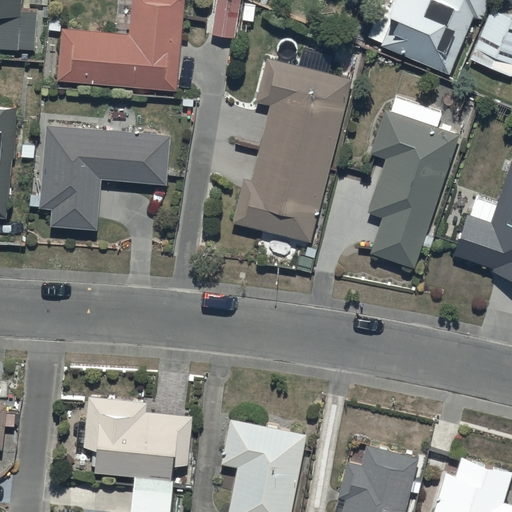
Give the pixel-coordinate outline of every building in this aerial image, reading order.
[(0,0),(0,45),(34,47),(36,9),(22,8),(21,0),(0,0)] [(116,0),(116,2),(130,3),(129,11),(115,10),(114,25),(128,27),(127,32),(60,27),(56,79),(176,88),(182,0),(116,0)] [(236,0),(213,0),(210,32),(232,35),(236,0)] [(389,0),(388,3),(381,0),(380,0),(366,34),(448,70),(473,12),(481,16),(488,0),(389,0)] [(511,65),(511,18),(489,8),(466,58),(490,68),(495,57),(511,65)] [(349,76),(265,56),(254,100),(266,103),(248,179),(242,178),(232,220),(310,239),(349,76)] [(413,265),(458,132),(435,125),(440,110),(394,94),(389,108),(383,106),(367,154),(383,159),(365,211),(381,216),(369,250),(413,265)] [(0,213),(7,214),(17,104),(0,103),(0,213)] [(29,203),(39,204),(39,206),(51,207),(50,222),(96,226),(100,177),(164,182),(168,132),(47,123),(40,194),(30,193),(29,203)] [(511,277),(511,152),(496,200),(476,194),(470,215),(464,213),(451,254),(492,267),(491,271),(511,277)] [(82,445),(94,446),(91,470),(133,475),(128,511),(107,511),(92,510),(92,511),(168,511),(175,462),(185,463),(191,414),(145,409),(146,400),(88,393),(82,445)] [(288,511),(303,432),(228,419),(221,463),(235,465),(226,511),(288,511)] [(403,511),(417,455),(365,442),(360,464),(345,460),(337,494),(344,496),(339,511),(403,511)] [(511,469),(459,453),(453,473),(442,470),(429,511),(511,511),(511,502),(502,499),(511,469)]
